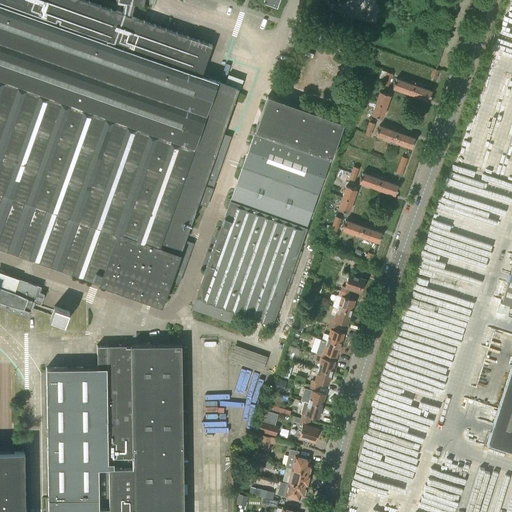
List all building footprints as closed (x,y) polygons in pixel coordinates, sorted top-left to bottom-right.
[(117,0),(124,1),(121,12),(87,0),(0,0),(0,247),(162,306),(171,280),(179,283),(193,243),(185,240),(198,203),(206,206),(213,188),(205,185),(205,183),(213,186),(231,135),(222,132),(238,88),(201,75),(212,44),(131,15),(134,3),(143,4),(143,0),(117,0)] [(263,0),(262,3),(276,8),(279,0),(263,0)] [(511,16),(502,14),(496,32),(511,36),(511,16)] [(435,78),(438,71),(438,70),(433,68),(430,76),(435,78)] [(382,84),(388,86),(393,74),(387,72),(382,84)] [(410,94),(414,84),(396,78),(393,87),(410,94)] [(432,91),(414,84),(410,94),(428,100),(432,91)] [(375,103),(386,106),(390,95),(380,91),(375,103)] [(300,245),(343,122),(291,104),(293,98),(274,92),(272,98),(267,96),(195,298),(233,312),(271,325),(283,290),(288,291),(304,247),(300,245)] [(386,106),(375,103),(371,114),(382,118),(386,106)] [(364,133),(371,136),(375,123),(369,121),(364,133)] [(394,141),(397,131),(379,125),(376,135),(394,141)] [(397,131),(394,141),(411,147),(415,138),(397,131)] [(401,174),(407,158),(402,156),(396,172),(401,174)] [(355,180),(359,168),(353,166),(348,178),(355,180)] [(377,188),(380,179),(362,173),(359,182),(377,188)] [(380,179),(377,188),(395,195),(398,185),(380,179)] [(346,186),(342,197),(352,201),(356,189),(346,186)] [(352,201),(342,197),(338,209),(348,212),(352,201)] [(337,230),(341,218),(335,216),(331,227),(337,230)] [(360,236),(363,226),(345,220),(342,229),(360,236)] [(363,226),(360,236),(378,242),(381,232),(363,226)] [(474,287),(484,253),(425,236),(415,270),(474,287)] [(328,256),(341,261),(344,254),(331,249),(328,256)] [(368,252),(365,260),(370,262),(373,254),(368,252)] [(511,267),(501,301),(511,304),(511,363),(487,444),(488,444),(511,452),(511,267)] [(417,272),(415,278),(427,282),(429,275),(417,272)] [(341,285),(340,289),(349,292),(350,289),(360,292),(365,279),(348,274),(344,286),(341,285)] [(41,302),(44,293),(39,292),(41,286),(18,278),(13,291),(0,286),(0,301),(12,305),(10,312),(28,318),(30,310),(31,311),(32,308),(51,315),(50,320),(64,325),(69,311),(54,306),(53,309),(34,303),(35,300),(41,302)] [(311,281),(308,288),(320,292),(322,286),(311,281)] [(336,294),(332,306),(337,308),(350,312),(354,300),(347,298),(349,292),(340,289),(338,295),(336,294)] [(408,289),(398,326),(457,343),(460,331),(448,328),(450,321),(429,315),(431,309),(438,311),(441,298),(408,289)] [(346,324),(350,312),(337,308),(333,319),(330,318),(328,324),(338,327),(339,322),(346,324)] [(301,331),(304,322),(309,324),(311,317),(299,313),(297,320),(294,329),(301,331)] [(330,329),(329,333),(323,331),(321,337),(340,343),(344,333),(336,331),(338,327),(328,324),(327,328),(330,329)] [(340,343),(321,337),(316,353),(334,359),(335,357),(336,357),(340,343)] [(260,370),(265,355),(232,342),(226,357),(260,370)] [(97,345),(97,367),(46,367),(48,511),(111,511),(110,511),(183,511),(182,430),(186,430),(186,426),(182,426),(182,423),(189,423),(188,346),(181,346),(181,343),(130,344),(130,346),(125,347),(125,344),(97,345)] [(299,349),(288,345),(286,350),(297,354),(299,349)] [(334,359),(316,353),(314,360),(320,361),(317,369),(331,373),(334,361),(334,360),(334,359)] [(288,378),(292,366),(282,363),(278,375),(288,378)] [(331,373),(317,369),(314,380),(311,379),(309,384),(319,387),(320,383),(327,385),(331,373)] [(388,385),(376,382),(372,404),(380,406),(380,402),(406,407),(407,403),(391,399),(392,390),(387,389),(388,385)] [(319,387),(309,384),(308,388),(312,390),(308,402),(321,406),(325,393),(318,391),(319,389),(319,387)] [(304,401),(299,417),(309,421),(311,416),(318,418),(321,406),(308,402),(304,401)] [(263,419),(274,422),(277,412),(266,409),(263,419)] [(309,421),(299,417),(297,423),(300,424),(296,436),(315,441),(319,428),(308,425),(309,421)] [(205,477),(217,477),(217,434),(225,434),(225,420),(208,420),(208,439),(201,439),(201,468),(205,468),(205,477)] [(366,421),(350,490),(360,483),(364,480),(359,479),(361,471),(365,472),(366,468),(371,463),(369,470),(375,465),(381,467),(384,470),(386,469),(403,472),(404,466),(390,463),(391,458),(393,461),(399,462),(400,458),(395,451),(401,446),(401,443),(417,447),(420,433),(366,421)] [(261,422),(261,425),(259,431),(275,435),(278,426),(261,422)] [(271,437),(261,434),(258,446),(268,449),(271,437)] [(292,469),(309,473),(311,465),(308,464),(309,459),(297,456),(298,451),(290,449),(285,467),(292,468),(292,469)] [(0,511),(24,511),(23,450),(0,450),(0,511)] [(271,462),(254,458),(252,464),(269,468),(271,462)] [(476,511),(489,469),(468,463),(460,491),(467,493),(461,511),(476,511)] [(309,473),(292,469),(288,482),(306,486),(309,473)] [(306,486),(288,482),(280,480),(277,494),(299,499),(300,494),(303,495),(306,486)] [(274,492),(261,489),(259,495),(272,498),(274,492)] [(238,492),(236,502),(245,504),(247,494),(238,492)] [(261,502),(276,506),(278,500),(262,496),(261,502)]
